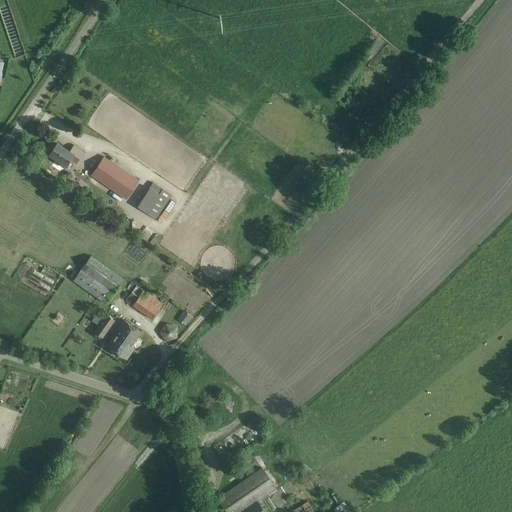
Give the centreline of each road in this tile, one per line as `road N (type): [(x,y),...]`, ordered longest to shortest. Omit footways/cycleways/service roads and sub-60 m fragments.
road 1 (unclassified): [(186,511),(173,430),(158,405),(0,352)]
road 2 (unclassified): [(0,156),(107,0)]
